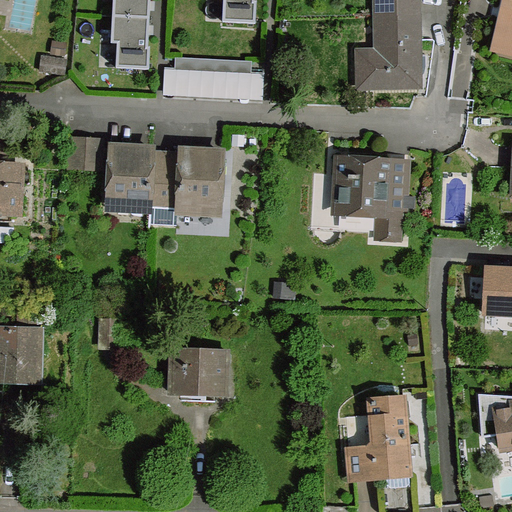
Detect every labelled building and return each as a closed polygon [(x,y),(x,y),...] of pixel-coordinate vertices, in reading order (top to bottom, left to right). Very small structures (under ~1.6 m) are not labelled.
[(36,24),(37,0),(18,0),(16,23),(36,24)] [(117,68),(148,69),(149,47),(146,47),(148,0),(113,0),(112,43),(118,43),(117,68)] [(225,0),(224,22),(256,23),(257,2),(254,2),(253,0),(225,0)] [(419,0),(370,0),(371,48),(354,48),(355,92),(422,91),(419,0)] [(511,0),(501,0),(488,52),(511,58),(511,0)] [(171,92),(267,97),(268,70),(253,69),(253,57),(172,54),(171,92)] [(221,152),(103,148),(103,139),(68,138),(66,170),(99,172),(98,216),(148,218),(148,209),(173,210),(172,220),(218,222),(221,152)] [(391,159),(335,155),(330,220),(373,224),(372,243),(399,245),(402,213),(387,212),(391,159)] [(20,166),(0,164),(0,222),(18,223),(20,166)] [(511,270),(483,269),(480,322),(511,323),(511,270)] [(41,330),(0,328),(0,390),(39,392),(41,330)] [(227,353),(167,351),(166,400),(225,402),(227,353)] [(412,478),(405,399),(369,403),(373,449),(347,451),(350,484),(412,478)] [(511,402),(489,406),(496,448),(511,445),(511,402)]
